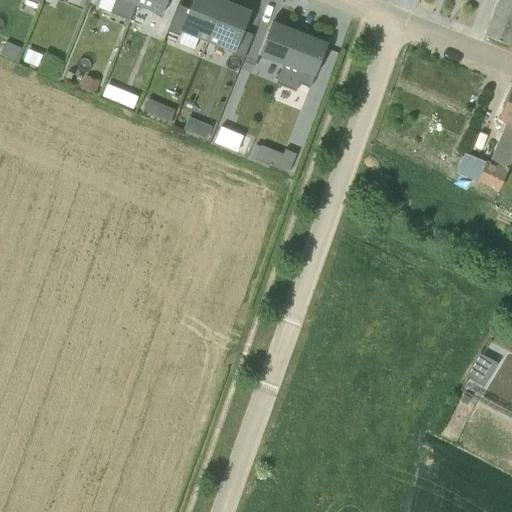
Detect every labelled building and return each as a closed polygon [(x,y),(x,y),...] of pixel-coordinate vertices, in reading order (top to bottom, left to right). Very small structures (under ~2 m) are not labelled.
[(134,0),(112,0),(108,12),(126,19),(134,0)] [(164,0),(134,0),(133,5),(158,15),(164,0)] [(205,39),(220,0),(219,0),(190,0),(187,9),(176,5),(166,30),(177,34),(180,29),(205,39)] [(239,29),(246,11),(220,0),(205,39),(231,49),(228,55),(240,60),(251,34),(239,29)] [(511,0),(494,0),(483,34),(507,44),(511,32),(511,0)] [(267,25),(257,55),(281,64),(295,30),(279,24),(277,29),(267,25)] [(317,44),(319,40),(295,30),(274,83),(293,90),(296,83),(307,87),(323,47),(317,44)] [(507,161),(511,150),(511,83),(510,83),(495,117),(503,121),(485,161),(462,152),(454,169),(494,192),(507,161)] [(171,118),(175,106),(148,96),(144,108),(171,118)] [(415,115),(406,137),(417,141),(426,120),(415,115)] [(220,123),(215,139),(237,146),(242,130),(220,123)] [(294,153),(275,146),(269,161),(289,168),(294,153)] [(480,354),(470,374),(485,381),(495,362),(480,354)]
